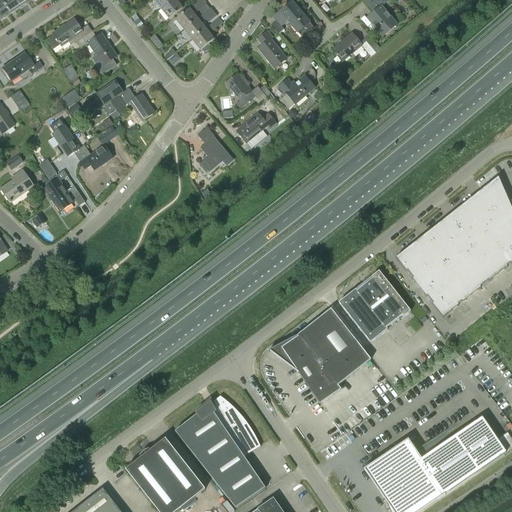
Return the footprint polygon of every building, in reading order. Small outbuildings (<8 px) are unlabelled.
[(13,0),(0,0),(0,2),(9,15),(19,8),(13,0)] [(29,1),(27,0),(13,0),(19,8),(29,1)] [(122,8),(122,9),(126,7),(121,0),(117,3),(120,7),(122,8)] [(152,0),(161,10),(172,0),(152,0)] [(172,0),(161,10),(169,21),(183,9),(182,9),(178,4),(182,0),(172,0)] [(193,14),(206,4),(203,0),(201,0),(176,21),(184,31),(197,20),(193,14)] [(364,0),(375,13),(367,20),(383,37),(397,25),(382,8),(391,0),(390,0),(364,0)] [(0,21),(9,15),(0,2),(0,21)] [(309,23),(310,23),(292,2),(273,18),(276,22),(270,27),(278,36),(284,30),(281,27),(287,21),(302,38),(303,38),(302,38),(312,30),(312,29),(312,28),(312,27),(312,26),(309,23)] [(211,9),(197,20),(184,31),(192,41),(205,30),(201,25),(208,19),(210,22),(217,17),(211,9)] [(219,19),(205,30),(192,41),(200,51),(201,51),(203,53),(206,52),(209,50),(211,47),(209,45),(214,41),(214,40),(213,40),(209,35),(223,24),(219,19)] [(82,40),(93,33),(89,28),(83,32),(74,20),(52,34),(54,36),(46,41),(53,51),(60,46),(61,47),(72,40),(76,45),(82,40)] [(272,39),(267,32),(257,41),(262,46),(258,50),(274,70),(286,60),(270,40),(272,39)] [(93,33),(82,40),(86,46),(88,45),(103,67),(100,69),(104,75),(115,68),(111,61),(117,58),(101,35),(96,38),(93,33)] [(370,58),(380,50),(369,36),(360,44),(352,34),(332,51),(342,63),(361,47),(370,58)] [(31,76),(42,68),(39,62),(33,66),(24,54),(1,69),(10,83),(27,71),(31,76)] [(167,62),(173,57),(170,54),(164,59),(167,62)] [(70,82),(78,78),(71,64),(63,69),(70,82)] [(240,102),(252,92),(237,75),(226,84),(240,101),(240,102)] [(315,89),(305,77),(293,88),(291,86),(292,86),(287,80),(277,88),(284,97),(286,95),(295,106),(315,89)] [(78,80),(72,85),(75,89),(81,85),(78,80)] [(122,102),(132,95),(129,90),(123,94),(115,82),(96,95),(104,107),(118,97),(122,102)] [(240,102),(240,101),(236,105),(240,110),(253,99),(258,105),(271,94),(264,86),(260,90),(259,88),(252,94),(252,92),(240,102)] [(323,99),(318,93),(313,98),(318,104),(323,99)] [(136,100),(132,95),(122,102),(125,107),(130,104),(142,122),(154,114),(142,95),(136,100)] [(29,107),(26,102),(17,108),(20,113),(29,107)] [(73,117),(81,111),(77,105),(68,111),(73,117)] [(0,133),(1,135),(14,126),(0,106),(0,133)] [(258,114),(236,132),(246,144),(267,127),(270,130),(277,125),(268,114),(262,119),(258,114)] [(54,134),(64,127),(60,121),(50,128),(54,134)] [(77,159),(88,151),(84,146),(80,149),(64,127),(54,134),(52,135),(68,158),(74,154),(77,159)] [(117,137),(112,128),(101,135),(106,144),(117,137)] [(215,138),(207,128),(197,136),(205,146),(202,149),(209,158),(202,165),(208,173),(222,161),(226,166),(232,161),(214,139),(215,138)] [(88,151),(77,159),(85,170),(91,166),(94,171),(113,159),(105,146),(91,156),(88,151)] [(7,165),(11,171),(23,163),(19,157),(7,165)] [(43,171),(50,166),(47,162),(39,167),(43,171)] [(33,187),(23,172),(17,175),(19,178),(1,190),(10,203),(33,187)] [(498,179),(478,195),(491,212),(507,199),(498,179)] [(79,207),(85,203),(74,187),(66,193),(58,180),(45,189),(60,212),(74,204),(76,202),(79,207)] [(478,195),(464,205),(488,235),(501,225),(491,212),(478,195)] [(511,216),(511,210),(507,199),(491,212),(501,225),(511,216)] [(464,205),(451,216),(475,245),(488,235),(464,205)] [(45,223),(40,215),(31,221),(37,229),(45,223)] [(451,216),(438,226),(461,256),(475,245),(451,216)] [(511,216),(501,225),(488,235),(497,248),(511,236),(511,216)] [(438,226),(425,237),(448,266),(461,256),(438,226)] [(497,248),(488,235),(475,245),(493,267),(499,275),(507,268),(507,267),(510,264),(504,256),(497,248)] [(511,236),(497,248),(504,256),(510,264),(511,265),(511,264),(511,236)] [(448,266),(425,237),(421,239),(411,247),(425,264),(435,277),(448,266)] [(493,267),(475,245),(461,256),(484,285),(488,282),(489,283),(499,275),(493,267)] [(425,264),(411,247),(396,259),(406,272),(407,272),(410,276),(425,264)] [(461,256),(448,266),(472,296),(481,289),(480,288),(484,285),(461,256)] [(435,277),(425,264),(410,276),(413,280),(412,280),(419,289),(435,277)] [(435,277),(445,289),(459,306),(458,305),(462,303),(472,296),(448,266),(435,277)] [(411,312),(379,272),(372,278),(373,279),(357,292),(356,290),(339,304),(370,344),(388,331),(387,329),(403,317),(404,318),(411,312)] [(435,277),(419,289),(426,298),(427,297),(430,301),(445,289),(435,277)] [(445,289),(430,301),(433,305),(432,305),(443,319),(459,306),(445,289)] [(338,387),(371,361),(331,310),(298,336),(269,352),(282,362),(298,374),(299,374),(320,405),(341,390),(338,387)] [(195,414),(197,416),(175,432),(235,509),(265,489),(244,457),(260,447),(259,444),(257,440),(255,437),(253,433),(251,430),(249,426),(246,423),(244,420),(241,417),(239,414),(236,411),(233,408),(230,405),(227,402),(224,400),(220,397),(214,402),(215,405),(213,406),(210,402),(195,414)] [(455,435),(450,427),(414,450),(418,457),(455,435)] [(418,462),(408,447),(375,469),(376,472),(377,475),(378,479),(379,481),(376,482),(377,486),(381,485),(381,488),(383,493),(385,497),(387,502),(389,506),(391,510),(391,511),(418,511),(438,494),(441,497),(440,497),(441,498),(483,469),(459,434),(418,462)] [(177,511),(205,491),(165,440),(152,450),(150,450),(149,451),(148,451),(146,452),(145,452),(144,453),(143,454),(142,455),(141,456),(140,457),(139,459),(139,460),(139,461),(126,471),(158,511),(177,511)] [(120,511),(105,492),(78,511),(120,511)] [(281,511),(273,500),(255,511),(281,511)] [(223,503),(217,508),(220,511),(229,511),(230,511),(223,503)]
